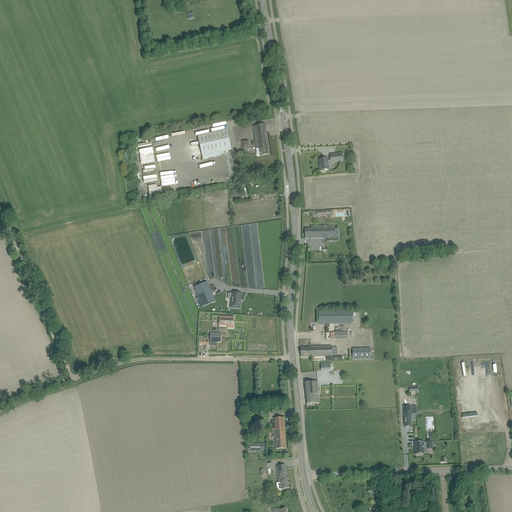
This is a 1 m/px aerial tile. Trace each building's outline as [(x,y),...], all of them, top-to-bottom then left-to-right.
[(254,131),(256,149),(257,153),(256,154),(257,156),(257,157),(269,155),(265,125),(253,126),(254,131)] [(227,130),(222,131),(198,136),(203,160),(208,159),(207,155),(231,149),(227,130)] [(151,137),(152,144),(153,144),(154,155),(168,153),(166,135),(151,137)] [(242,150),(245,150),(248,150),(250,148),(249,140),(241,142),(242,150)] [(150,144),(136,146),(141,174),(153,172),(152,166),(150,167),(149,160),(148,160),(148,158),(150,158),(149,156),(152,156),(150,144)] [(192,147),(194,155),(200,153),(199,145),(192,147)] [(327,159),(325,159),(320,160),(321,170),(322,170),(322,171),(323,172),(324,172),(325,171),(325,170),(329,169),(328,163),(331,163),(343,161),(342,153),(330,154),(330,159),(328,159),(327,159)] [(157,176),(171,175),(170,167),(156,169),(157,176)] [(143,184),(149,183),(150,193),(154,192),(155,195),(168,193),(168,190),(164,191),(163,181),(157,181),(157,178),(148,180),(147,176),(142,176),(143,184)] [(311,229),(305,229),(305,238),(335,238),(334,226),(322,226),(311,226),(311,229)] [(207,282),(194,288),(202,307),(215,301),(207,282)] [(231,301),(230,308),(240,309),(241,302),(241,294),(232,293),(232,301),(231,301)] [(352,311),(324,311),(319,311),(319,324),(352,324),(352,311)] [(228,328),(229,328),(234,328),(234,317),(220,316),(219,326),(228,326),(228,328)] [(210,342),(221,342),(221,334),(211,333),(210,342)] [(337,348),(332,348),(332,346),(310,347),(310,348),(301,348),(301,357),(332,356),(338,356),(337,348)] [(370,348),(353,349),(353,359),(371,359),(370,348)] [(317,382),(310,382),(305,383),(307,404),(316,403),(319,403),(318,394),(321,394),(320,390),(318,390),(317,382)] [(405,427),(411,427),(411,420),(415,419),(415,414),(411,414),(410,406),(404,407),(405,427)] [(284,418),(279,418),(274,418),(275,429),(272,429),(272,434),(273,434),(273,436),(272,436),(272,438),(275,438),(276,449),(286,449),(284,418)] [(415,443),(415,455),(424,454),(424,448),(427,448),(427,449),(433,449),(432,441),(427,442),(415,443)] [(264,444),(250,443),(250,452),(264,452),(264,444)] [(285,465),(280,466),(276,466),(279,483),(281,483),(282,489),(289,488),(285,465)]
